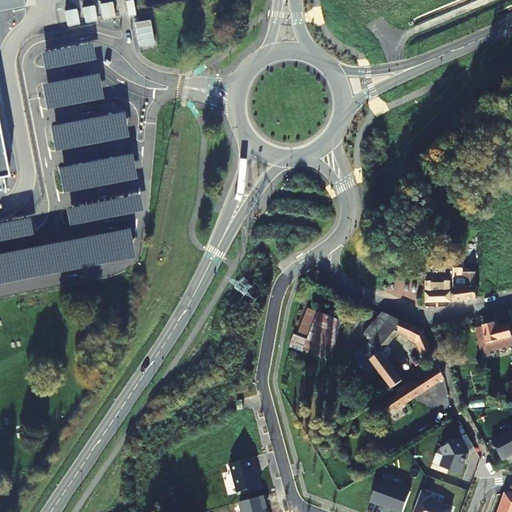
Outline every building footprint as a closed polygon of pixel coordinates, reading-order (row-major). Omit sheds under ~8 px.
[(0,193),(3,188),(1,176),(9,174),(0,126),(0,193)] [(463,277),(463,267),(454,267),(454,278),(463,277)] [(475,296),(476,271),(467,272),(466,287),(453,288),(453,292),(461,292),(461,300),(475,298),(475,296)] [(432,282),(432,280),(425,281),(425,302),(451,301),(451,281),(432,282)] [(461,300),(461,292),(453,292),(452,301),(461,300)] [(318,313),(308,309),(297,336),(295,335),(291,346),(303,350),(318,313)] [(342,322),(318,313),(303,350),(327,360),(329,355),(342,322)] [(405,322),(383,314),(364,337),(371,342),(369,345),(355,356),(354,356),(368,374),(377,368),(391,389),(402,380),(386,358),(389,356),(390,349),(387,347),(399,334),(405,322)] [(414,326),(405,322),(399,334),(408,338),(414,326)] [(511,347),(511,336),(510,326),(496,329),(495,324),(475,329),(482,354),(482,358),(491,356),(490,352),(511,347)] [(423,331),(414,326),(408,338),(418,343),(424,357),(429,365),(437,360),(423,331)] [(390,412),(444,379),(438,363),(416,376),(419,381),(415,383),(413,380),(399,388),(401,392),(384,402),(390,412)] [(511,429),(491,440),(502,460),(511,454),(511,429)] [(460,439),(441,450),(444,457),(440,468),(461,476),(468,456),(460,439)] [(402,511),(410,492),(378,480),(369,502),(395,511),(402,511)] [(421,490),(412,511),(450,511),(451,508),(430,500),(432,494),(421,490)] [(511,511),(511,492),(506,494),(499,511),(511,511)]
